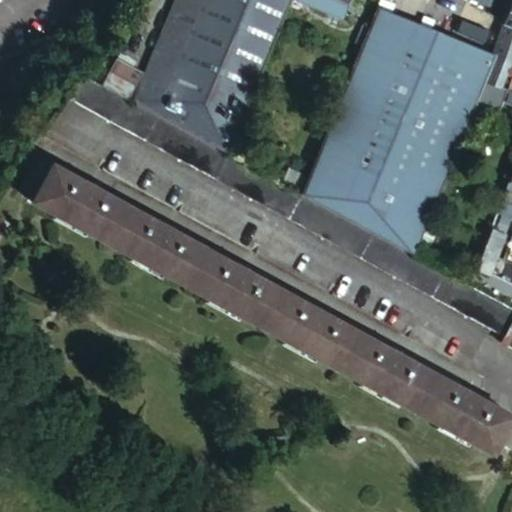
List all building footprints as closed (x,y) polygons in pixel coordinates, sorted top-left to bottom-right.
[(174,0),(134,102),(227,151),(290,0),(174,0)] [(511,0),(509,0),(489,54),(492,55),(488,66),(493,69),(496,61),(498,61),(510,29),(511,29),(511,0)] [(375,8),(299,194),(412,255),(488,66),(492,55),(489,54),(375,8)] [(511,66),(511,29),(510,29),(498,61),(511,66)] [(115,57),(99,85),(127,101),(142,72),(115,57)] [(70,85),(65,93),(63,96),(66,97),(141,138),(305,228),(503,335),(507,328),(511,317),(511,308),(468,285),(464,283),(412,255),(299,194),(268,177),(226,154),(135,105),(127,101),(99,85),(85,77),(80,86),(72,81),(70,85)] [(501,104),(511,108),(511,88),(507,87),(501,104)] [(510,415),(50,165),(31,202),(490,452),(510,415)] [(303,177),(286,170),(282,180),(298,187),(303,177)] [(511,184),(506,182),(503,191),(511,193),(511,184)] [(511,193),(503,191),(499,200),(495,212),(511,218),(511,193)] [(488,230),(474,268),(483,272),(489,275),(503,235),(488,230)] [(511,250),(505,248),(500,261),(511,265),(511,250)] [(483,272),(474,268),(469,282),(484,290),(489,275),(483,272)] [(498,344),(511,350),(511,348),(511,330),(507,328),(503,335),(498,344)]
